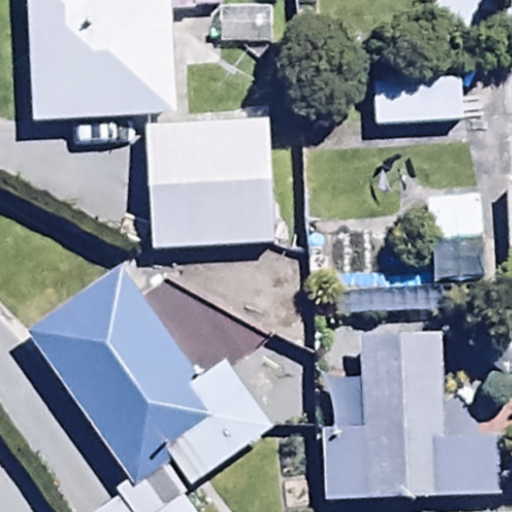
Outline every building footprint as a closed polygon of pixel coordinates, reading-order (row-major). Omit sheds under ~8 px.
[(23,0),(27,117),(173,112),(169,0),(23,0)] [(367,89),(449,84),(446,39),(364,44),(367,89)] [(465,85),(372,91),(375,136),(468,129),(465,85)] [(261,119),(148,127),(157,254),(269,246),(261,119)] [(504,236),(511,235),(511,147),(500,148),(504,236)] [(479,286),(475,201),(423,203),(425,250),(381,252),(383,290),(479,286)] [(115,275),(21,343),(125,487),(111,498),(117,505),(106,511),(189,511),(181,500),(274,433),(225,365),(195,386),(115,275)] [(511,511),(511,480),(458,482),(459,511),(511,511)]
